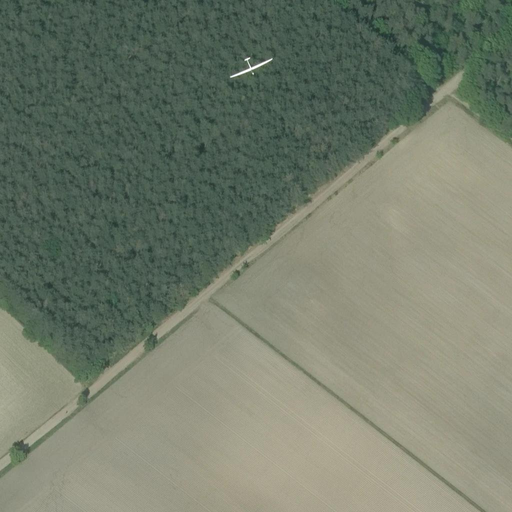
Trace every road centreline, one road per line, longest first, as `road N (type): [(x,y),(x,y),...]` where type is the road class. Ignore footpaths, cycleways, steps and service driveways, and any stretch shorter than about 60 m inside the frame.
road 1 (track): [(0,464),(446,92)]
road 2 (track): [(0,178),(212,0)]
road 3 (track): [(315,0),(446,92)]
